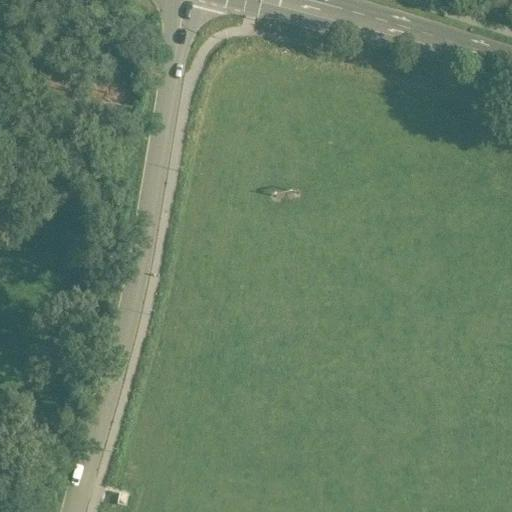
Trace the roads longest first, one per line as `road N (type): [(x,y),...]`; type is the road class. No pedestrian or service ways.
road 1 (unclassified): [(80,511),(136,289),(193,0)]
road 2 (secondary): [(288,0),(511,65)]
